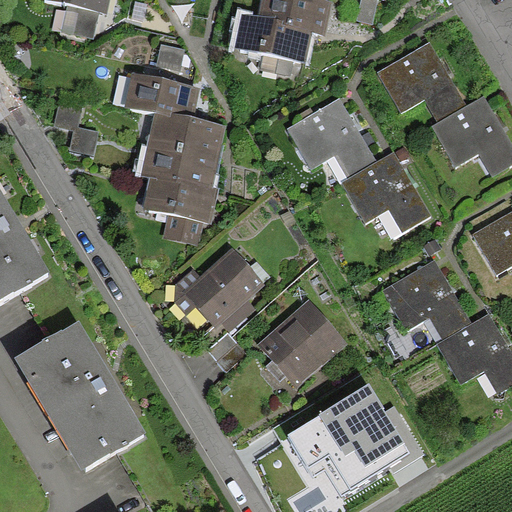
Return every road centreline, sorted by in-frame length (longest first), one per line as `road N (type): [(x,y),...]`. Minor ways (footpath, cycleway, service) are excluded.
road 1 (residential): [(256,511),(0,88)]
road 2 (track): [(511,429),(378,511)]
road 3 (residential): [(0,386),(76,511)]
